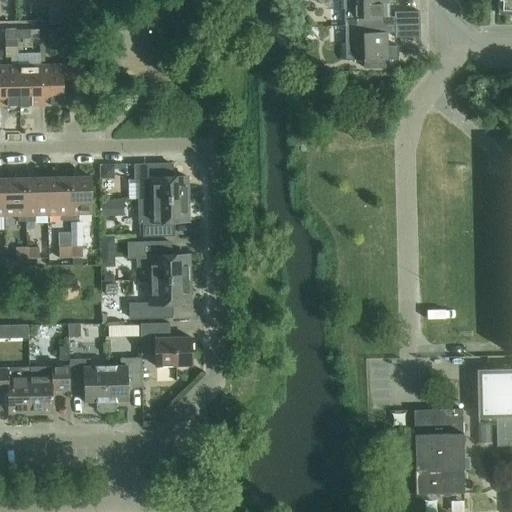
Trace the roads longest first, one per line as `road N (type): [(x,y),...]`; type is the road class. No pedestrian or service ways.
road 1 (residential): [(155,439),(214,381),(211,148)]
road 2 (residential): [(0,150),(211,148)]
road 3 (residential): [(0,507),(92,504),(155,439)]
road 4 (residential): [(0,443),(155,439)]
